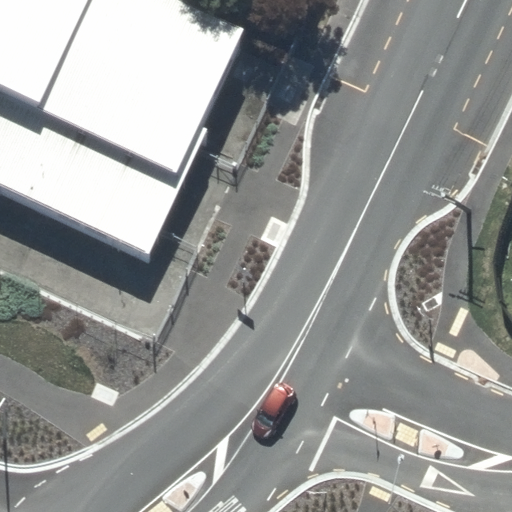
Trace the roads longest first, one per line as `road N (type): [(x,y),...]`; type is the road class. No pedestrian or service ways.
road 1 (residential): [(284,369),(465,0)]
road 2 (residential): [(511,461),(407,435),(284,369)]
road 3 (residential): [(162,511),(241,432),(284,369)]
